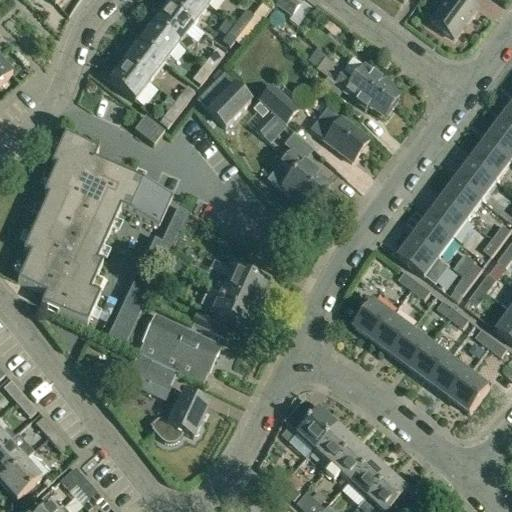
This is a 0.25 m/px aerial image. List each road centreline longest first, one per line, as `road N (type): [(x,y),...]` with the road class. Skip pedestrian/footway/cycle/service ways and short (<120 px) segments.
road 1 (residential): [(293,353),(359,236),(465,95)]
road 2 (residential): [(0,301),(169,511)]
road 3 (residential): [(465,477),(381,406),(293,353)]
road 4 (residential): [(108,0),(86,24),(53,105),(0,157)]
road 5 (residential): [(194,511),(240,462),(293,353)]
road 6 (residential): [(465,95),(333,0)]
